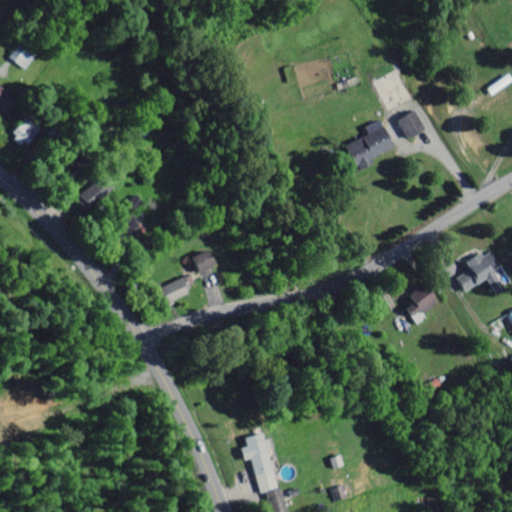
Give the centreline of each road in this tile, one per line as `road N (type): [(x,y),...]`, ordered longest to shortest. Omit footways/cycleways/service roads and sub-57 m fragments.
road 1 (residential): [(138,339),(353,279),(511,181)]
road 2 (secondary): [(184,418),(112,299),(0,179)]
